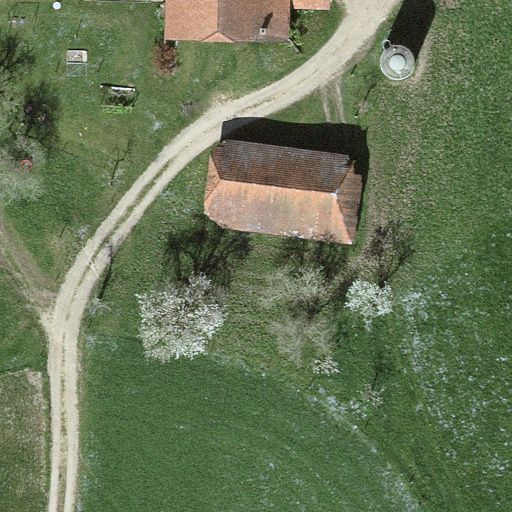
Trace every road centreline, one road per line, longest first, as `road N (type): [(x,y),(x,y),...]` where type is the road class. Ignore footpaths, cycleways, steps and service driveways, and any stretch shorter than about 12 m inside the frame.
road 1 (track): [(388,0),(305,81),(177,157),(103,243),(84,273),(64,339),(62,511)]
road 2 (track): [(64,339),(0,234)]
